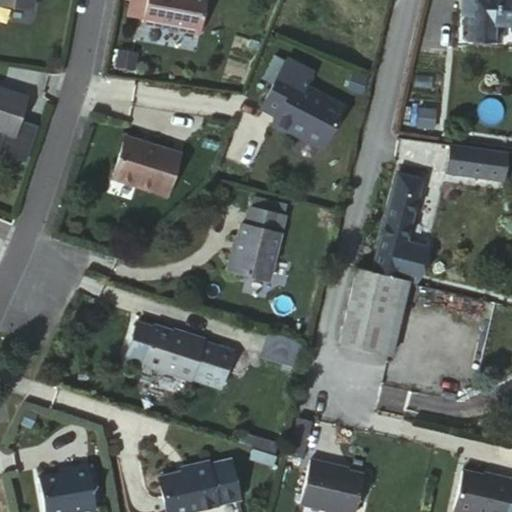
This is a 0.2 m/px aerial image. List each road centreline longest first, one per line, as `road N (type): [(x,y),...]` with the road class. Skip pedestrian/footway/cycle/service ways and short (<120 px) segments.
road 1 (residential): [(337,406),(320,338),(399,0)]
road 2 (residential): [(0,286),(80,71),(90,0)]
road 3 (unknown): [(80,71),(252,115)]
